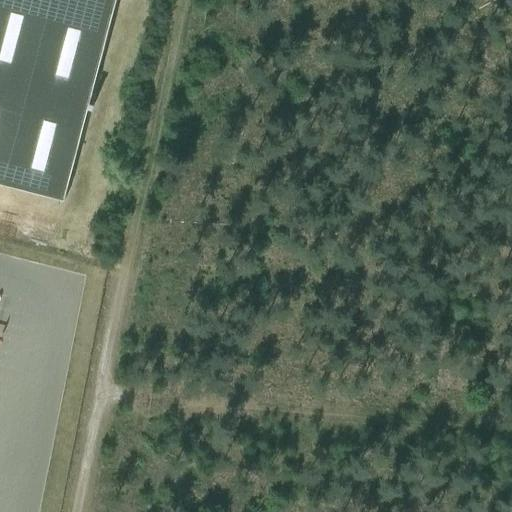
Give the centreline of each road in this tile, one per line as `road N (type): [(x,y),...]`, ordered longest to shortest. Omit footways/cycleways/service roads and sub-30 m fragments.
road 1 (track): [(511,434),(100,397)]
road 2 (track): [(123,260),(179,0)]
road 3 (track): [(123,260),(76,511)]
